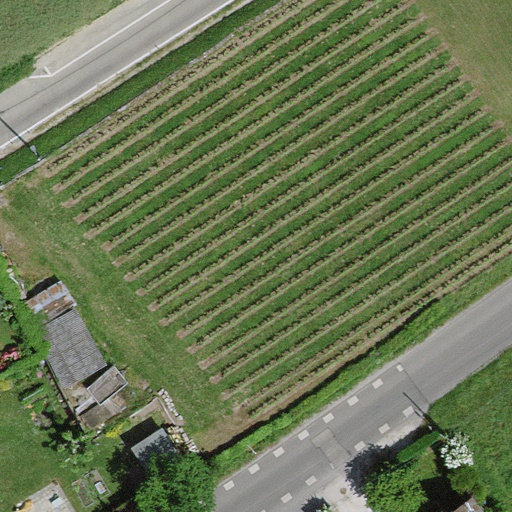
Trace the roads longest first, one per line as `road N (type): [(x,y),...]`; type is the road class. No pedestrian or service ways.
road 1 (tertiary): [(511,311),(227,511)]
road 2 (residential): [(194,0),(0,121)]
